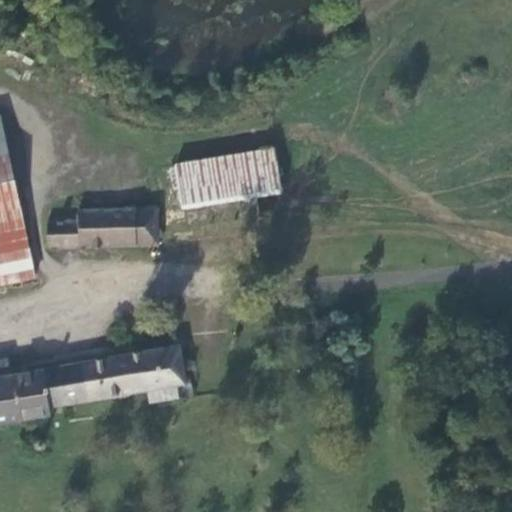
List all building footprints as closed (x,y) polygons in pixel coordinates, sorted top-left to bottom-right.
[(0,282),(13,281),(2,223),(22,219),(9,150),(3,115),(0,115),(0,282)] [(184,199),(282,182),(276,146),(178,163),(184,199)] [(80,216),(52,218),(49,218),(52,245),(161,240),(159,205),(80,209),(80,216)] [(22,219),(2,223),(13,281),(33,277),(22,219)] [(196,341),(47,368),(53,405),(191,379),(190,371),(201,369),(196,341)] [(0,360),(0,376),(12,374),(9,359),(0,360)] [(0,422),(54,413),(53,405),(47,368),(12,374),(0,376),(0,422)]
